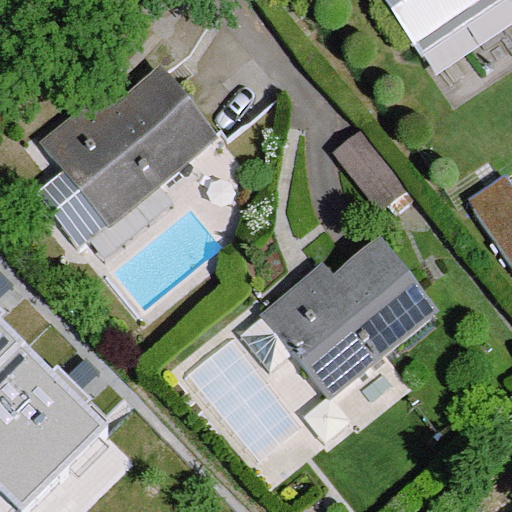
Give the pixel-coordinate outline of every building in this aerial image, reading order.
[(511,0),(376,0),(420,64),(511,3),(511,0)] [(214,144),(155,73),(108,113),(96,99),(39,147),(109,231),(214,144)] [(410,190),(361,131),(335,153),(384,211),(410,190)] [(511,190),(504,179),(470,202),(511,263),(511,190)] [(438,317),(380,247),(332,286),(321,273),(263,321),(333,405),(438,317)] [(0,487),(24,511),(109,426),(87,404),(92,399),(58,365),(53,371),(0,317),(0,316),(5,312),(0,307),(0,487)]
